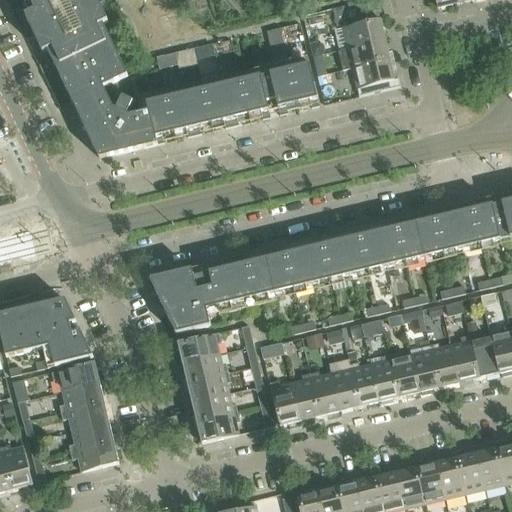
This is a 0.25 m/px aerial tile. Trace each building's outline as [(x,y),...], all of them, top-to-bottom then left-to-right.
[(128,79),(104,27),(108,25),(96,0),(22,0),(30,16),(25,19),(43,56),(48,53),(72,105),(99,160),(101,161),(165,146),(163,139),(186,133),(188,140),(202,137),(200,130),(228,123),(229,131),(240,128),(238,121),(261,115),(263,123),(271,121),(269,113),(279,111),(280,118),(289,116),(287,109),(310,104),(312,111),(320,109),(309,67),(307,60),(289,65),(288,58),(256,66),(257,72),(138,100),(142,116),(130,119),(127,117),(133,104),(123,99),(117,112),(114,112),(104,90),(128,79)] [(435,0),(438,11),(458,6),(456,0),(435,0)] [(385,21),(343,31),(348,51),(385,43),(382,30),(387,29),(385,21)] [(385,43),(348,51),(338,54),(343,74),(353,71),(394,61),(392,54),(388,55),(385,43)] [(317,44),(310,46),(313,60),(322,58),(326,57),(324,47),(321,46),(318,46),(317,44)] [(322,58),(313,60),(318,80),(327,77),(322,58)] [(394,61),(353,71),(357,92),(358,92),(359,98),(359,100),(374,96),(380,94),(380,95),(401,90),(401,88),(400,89),(399,82),(394,83),(392,74),(396,73),(396,69),(394,61)] [(327,77),(318,80),(320,88),(329,86),(327,77)] [(219,317),(277,303),(276,297),(510,241),(511,248),(511,247),(511,195),(152,282),(151,284),(154,290),(176,337),(211,329),(207,313),(218,310),(219,317)] [(501,280),(489,283),(491,290),(503,288),(501,280)] [(489,283),(478,286),(479,293),(491,290),(489,283)] [(464,289),(452,292),(454,299),(466,297),(464,289)] [(511,291),(501,294),(503,303),(511,301),(511,291)] [(452,292),(440,294),(442,302),(454,299),(452,292)] [(494,296),(481,299),(483,309),(496,306),(494,296)] [(426,298),(414,301),(416,308),(428,306),(426,298)] [(414,301),(402,303),(404,311),(416,308),(414,301)] [(44,351),(46,363),(36,366),(38,373),(94,360),(77,325),(66,303),(64,302),(0,317),(0,333),(6,360),(44,351)] [(461,304),(446,307),(448,318),(464,314),(461,304)] [(389,307),(377,309),(379,317),(391,314),(389,307)] [(442,308),(428,312),(430,320),(444,317),(442,308)] [(377,309),(365,312),(367,320),(379,317),(377,309)] [(422,313),(409,316),(411,325),(424,322),(422,313)] [(352,315),(340,318),(342,326),(353,323),(352,315)] [(340,318),(328,321),(330,329),(342,326),(340,318)] [(402,318),(389,321),(391,330),(404,327),(402,318)] [(381,323),(370,325),(373,337),(384,334),(381,323)] [(314,324),(302,327),(304,335),(316,332),(314,324)] [(302,327),(290,330),(292,338),(304,335),(302,327)] [(362,327),(350,330),(353,342),(364,340),(362,327)] [(249,329),(242,330),(246,351),(254,349),(249,329)] [(500,332),(501,336),(490,339),(499,376),(511,372),(511,341),(509,329),(500,332)] [(342,332),(327,335),(329,348),(344,344),(342,332)] [(219,336),(178,346),(183,366),(220,357),(217,346),(222,345),(219,336)] [(322,337),(306,340),(309,352),(325,349),(322,337)] [(478,337),(469,339),(479,381),(499,376),(490,339),(479,341),(478,337)] [(462,345),(451,348),(459,385),(479,381),(469,339),(461,341),(462,345)] [(459,385),(451,348),(440,351),(439,346),(430,348),(440,390),(459,385)] [(272,348),(261,351),(263,362),(275,359),(272,348)] [(422,355),(411,358),(420,395),(440,390),(430,348),(421,350),(422,355)] [(254,349),(246,351),(251,371),(259,369),(254,349)] [(420,395),(411,358),(400,360),(399,356),(390,358),(400,400),(420,395)] [(220,357),(183,366),(187,386),(229,376),(227,368),(223,369),(220,357)] [(381,360),(382,364),(371,367),(380,404),(400,400),(390,358),(381,360)] [(331,376),(331,377),(340,414),(360,409),(350,367),(349,362),(329,367),(331,376)] [(96,365),(52,376),(54,384),(60,382),(63,395),(100,386),(96,365)] [(350,367),(360,409),(380,404),(371,367),(360,370),(359,365),(350,367)] [(20,369),(9,372),(11,380),(22,377),(20,369)] [(259,369),(251,371),(256,391),(264,389),(259,369)] [(340,414),(331,377),(320,379),(319,375),(310,377),(320,418),(340,414)] [(229,397),(227,386),(231,385),(229,376),(187,386),(192,406),(229,397)] [(310,377),(298,380),(299,384),(292,386),(300,423),(320,418),(310,377)] [(20,383),(13,385),(18,406),(26,404),(20,383)] [(279,384),(270,386),(280,428),(300,423),(292,386),(281,389),(279,384)] [(66,407),(60,409),(61,416),(105,406),(100,386),(63,395),(66,407)] [(264,389),(256,391),(261,411),(268,409),(264,389)] [(229,397),(192,406),(197,426),(239,416),(236,407),(232,408),(229,397)] [(26,404),(18,406),(23,425),(31,424),(26,404)] [(12,406),(4,408),(7,419),(15,417),(12,406)] [(105,406),(61,416),(63,424),(70,422),(73,435),(110,426),(105,406)] [(268,409),(261,411),(266,431),(273,430),(268,409)] [(236,426),(241,425),(239,416),(197,426),(202,447),(239,438),(236,426)] [(31,424),(23,425),(28,445),(36,443),(31,424)] [(73,435),(76,447),(69,449),(71,456),(115,446),(110,426),(73,435)] [(36,443),(28,445),(34,465),(41,463),(36,443)] [(503,445),(495,447),(505,488),(511,486),(511,447),(504,449),(503,445)] [(115,446),(71,456),(72,463),(79,462),(82,475),(120,466),(115,446)] [(487,449),(489,453),(476,456),(485,493),(505,488),(495,447),(487,449)] [(2,450),(13,492),(33,487),(23,450),(12,453),(10,448),(2,450)] [(0,450),(0,495),(13,492),(2,450),(0,450)] [(485,493),(476,456),(464,459),(463,454),(456,456),(465,498),(485,493)] [(449,463),(437,465),(445,503),(465,498),(456,456),(448,458),(449,463)] [(41,463),(34,465),(39,485),(47,483),(41,463)] [(445,503),(437,465),(424,468),(423,464),(415,466),(425,507),(445,503)] [(408,467),(409,472),(397,475),(405,511),(425,507),(415,466),(408,467)] [(405,511),(397,475),(385,478),(383,473),(376,475),(384,511),(405,511)] [(369,481),(357,484),(363,511),(384,511),(376,475),(368,477),(369,481)] [(344,483),(336,485),(342,511),(363,511),(357,484),(345,487),(344,483)] [(329,491),(317,494),(321,511),(342,511),(336,485),(328,486),(329,491)] [(304,492),(295,494),(299,511),(321,511),(317,494),(305,497),(304,492)] [(292,511),(290,500),(282,502),(284,511),(292,511)]
